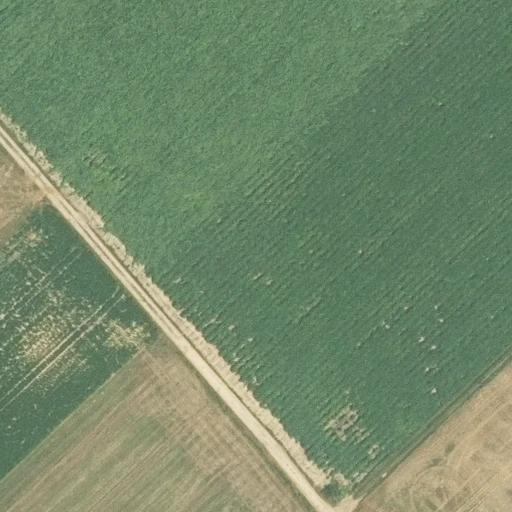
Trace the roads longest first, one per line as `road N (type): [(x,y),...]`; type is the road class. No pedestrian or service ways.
road 1 (track): [(0,132),(324,511)]
road 2 (track): [(511,379),(371,511)]
